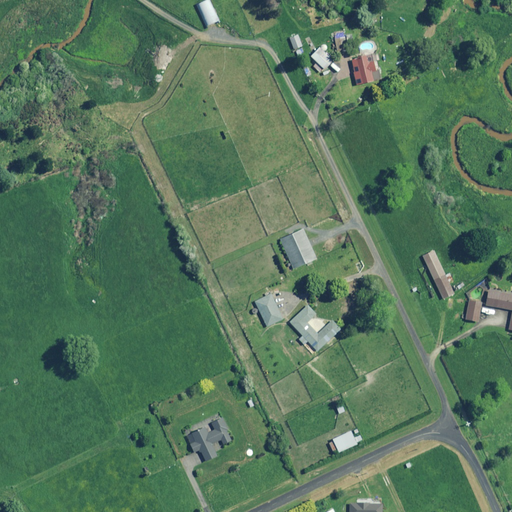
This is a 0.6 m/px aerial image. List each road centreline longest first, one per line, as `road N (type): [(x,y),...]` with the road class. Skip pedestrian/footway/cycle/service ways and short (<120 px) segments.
road 1 (unclassified): [(312,116),(443,397),(444,434)]
road 2 (unclassified): [(260,511),(412,438),(444,434)]
